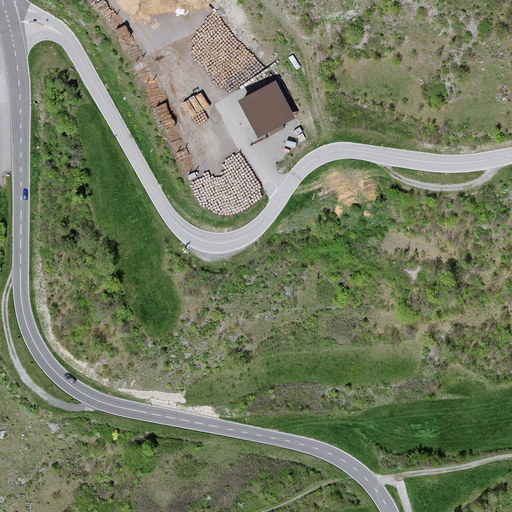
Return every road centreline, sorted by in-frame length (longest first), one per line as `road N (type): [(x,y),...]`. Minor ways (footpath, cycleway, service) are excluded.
road 1 (secondary): [(9,21),(18,78),(22,304),(30,334),(57,374),(100,402),(327,452),(373,485),(389,511)]
road 2 (tertiary): [(9,21),(44,25),(74,48),(143,173),(192,242),(239,234),(324,156),(477,163),(511,156)]
road 3 (track): [(19,255),(4,291),(5,334),(20,371),(42,396),(73,408),(100,402)]
